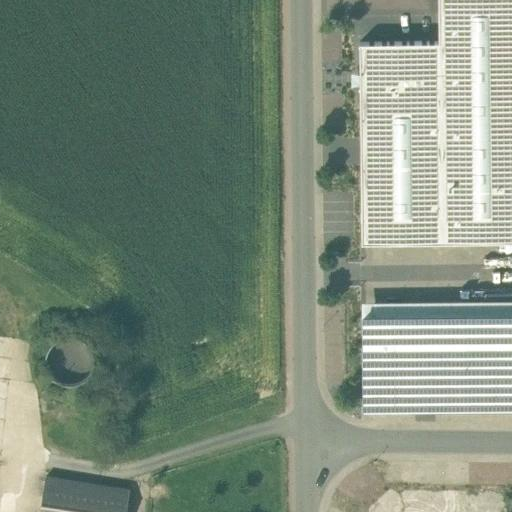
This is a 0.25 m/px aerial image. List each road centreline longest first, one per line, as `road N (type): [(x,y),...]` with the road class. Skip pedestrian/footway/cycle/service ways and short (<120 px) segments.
road 1 (residential): [(302,0),(307,415)]
road 2 (unclassified): [(307,415),(121,470),(35,460),(25,511)]
road 3 (residential): [(308,439),(511,440)]
